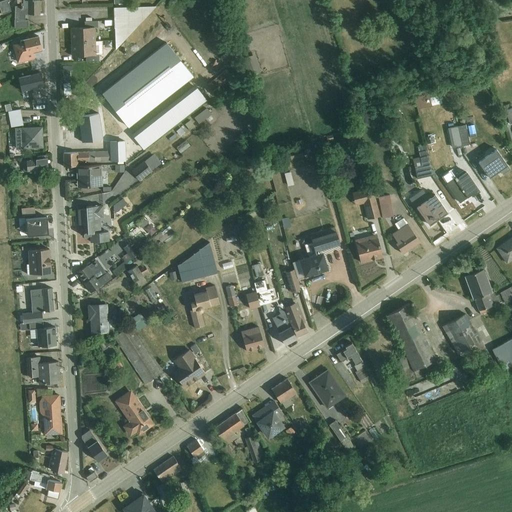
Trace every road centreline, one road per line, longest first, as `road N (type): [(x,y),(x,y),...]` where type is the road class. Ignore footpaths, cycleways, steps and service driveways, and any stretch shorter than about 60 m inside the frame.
road 1 (tertiary): [(76,505),(511,203)]
road 2 (unclassified): [(49,0),(76,505)]
